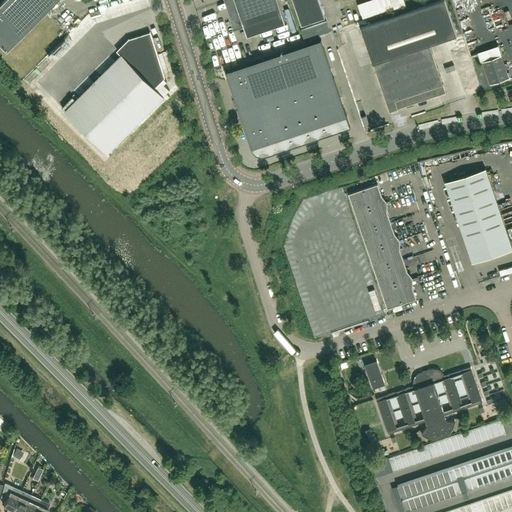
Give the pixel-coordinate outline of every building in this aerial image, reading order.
[(57,0),(3,0),(0,3),(0,45),(6,51),(57,0)] [(282,14),(277,0),(234,0),(240,16),(231,19),(234,29),(244,25),(244,27),(248,37),(286,24),(282,14)] [(325,17),(319,0),(293,0),(302,24),(325,17)] [(361,19),(405,9),(403,0),(376,0),(357,5),(361,19)] [(446,92),(430,44),(457,35),(444,0),(441,0),(361,27),(390,111),(446,92)] [(453,0),(460,26),(473,23),(472,18),(473,18),(472,14),(466,15),(465,9),(467,8),(464,0),(453,0)] [(107,153),(164,97),(154,88),(164,78),(150,33),(129,39),(118,50),(122,54),(119,57),(65,111),(107,153)] [(347,116),(321,39),(245,65),(226,71),(252,148),(278,139),(315,126),(347,116)] [(509,78),(501,55),(482,61),(490,84),(509,78)] [(511,249),(511,247),(486,168),(445,182),(472,262),(511,249)] [(384,203),(378,184),(349,193),(355,213),(384,203)] [(391,222),(384,203),(355,213),(361,232),(391,222)] [(397,241),(391,222),(361,232),(368,251),(397,241)] [(404,260),(397,241),(368,251),(374,270),(404,260)] [(410,279),(404,260),(374,270),(381,289),(410,279)] [(416,298),(410,279),(381,289),(387,308),(416,298)] [(374,288),(368,290),(375,309),(380,307),(374,288)] [(346,315),(362,309),(357,298),(342,303),(346,315)] [(385,385),(381,371),(377,359),(376,359),(376,360),(365,364),(365,363),(364,363),(368,374),(369,377),(373,389),(377,387),(378,387),(384,385),(385,385)] [(482,399),(471,366),(444,375),(444,374),(443,373),(442,372),(441,370),(439,369),(437,369),(435,368),(434,368),(432,369),(422,372),(421,372),(420,372),(420,373),(419,373),(418,374),(417,374),(416,375),(416,376),(415,376),(415,377),(414,377),(414,378),(414,379),(414,380),(413,380),(413,381),(413,382),(413,383),(413,384),(414,385),(403,389),(376,398),(388,434),(426,421),(427,425),(422,431),(422,432),(423,433),(424,434),(425,434),(426,435),(429,436),(430,437),(432,437),(434,437),(435,437),(436,437),(437,437),(439,437),(440,437),(442,436),(443,436),(444,435),(446,434),(447,433),(448,432),(449,431),(450,430),(451,429),(452,428),(453,426),(454,425),(454,423),(455,422),(455,420),(455,418),(454,418),(454,419),(454,421),(447,419),(445,414),(483,402),(482,399)] [(501,420),(388,458),(393,471),(505,433),(501,420)] [(375,442),(370,428),(362,431),(367,445),(375,442)] [(511,446),(397,485),(401,496),(511,459),(511,446)] [(16,447),(12,454),(18,457),(22,450),(16,447)] [(511,459),(401,496),(402,499),(458,480),(464,478),(511,461),(511,459)] [(511,461),(464,478),(468,489),(507,476),(507,475),(511,473),(511,471),(511,469),(511,468),(511,461)] [(38,480),(43,468),(38,466),(33,478),(38,480)] [(458,480),(402,499),(406,510),(462,491),(458,480)] [(6,511),(10,511),(12,511),(13,510),(22,490),(5,482),(0,497),(6,499),(3,505),(9,508),(6,511)] [(12,511),(16,511),(17,511),(22,511),(31,494),(22,490),(13,510),(12,511)] [(511,490),(446,511),(488,511),(511,504),(511,490)] [(34,511),(40,499),(31,494),(22,511),(34,511)] [(45,511),(50,503),(40,499),(34,511),(45,511)]
